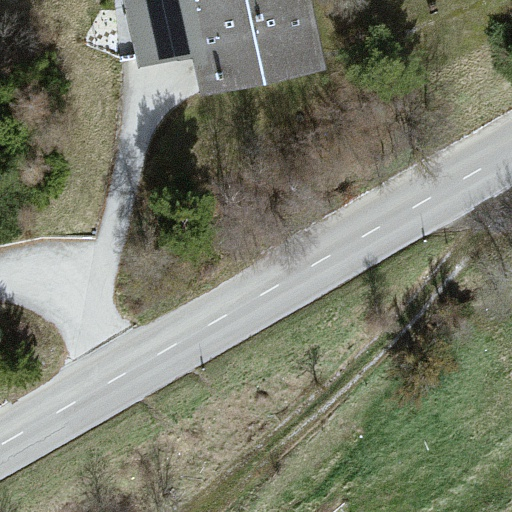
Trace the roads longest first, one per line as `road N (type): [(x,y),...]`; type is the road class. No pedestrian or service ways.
road 1 (tertiary): [(0,445),(511,149)]
road 2 (unknown): [(84,258),(114,153),(137,108),(182,56)]
road 3 (unknown): [(0,276),(84,258),(88,337),(108,381)]
